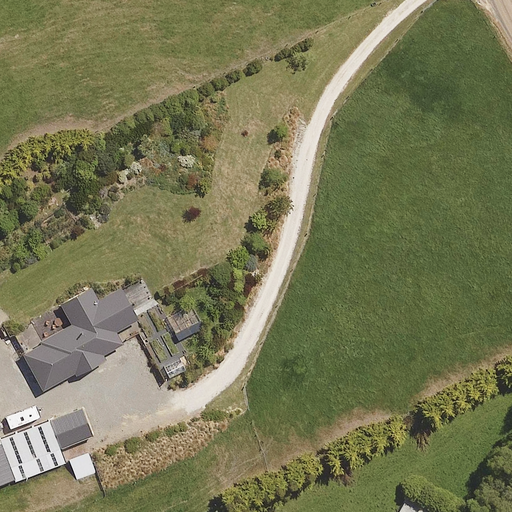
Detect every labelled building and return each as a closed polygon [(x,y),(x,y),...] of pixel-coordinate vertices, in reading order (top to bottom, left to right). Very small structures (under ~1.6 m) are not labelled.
[(62,305),(72,324),(41,341),(43,344),(24,355),(43,390),(78,371),(79,374),(105,360),(102,355),(123,343),(116,331),(138,318),(134,311),(154,300),(143,281),(123,292),(121,288),(98,301),(91,289),(62,305)] [(432,385),(418,390),(425,406),(438,401),(432,385)] [(0,438),(0,484),(16,478),(17,481),(65,463),(60,448),(92,436),(82,408),(0,438)] [(90,454),(71,460),(77,480),(97,474),(90,454)] [(437,511),(408,497),(399,511),(437,511)]
